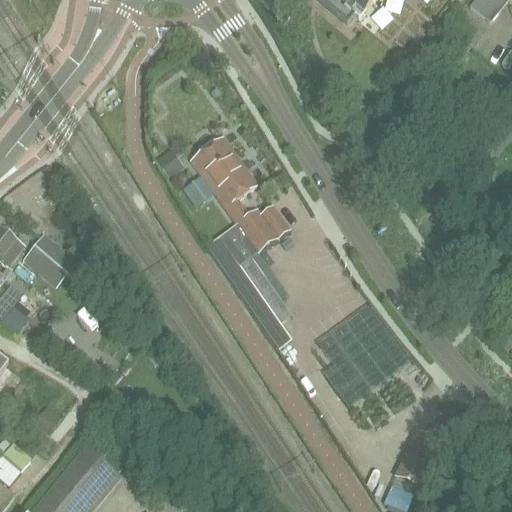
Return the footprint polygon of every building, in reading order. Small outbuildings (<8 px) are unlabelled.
[(318,0),(317,1),(347,26),(354,18),(359,23),(375,5),(374,4),(376,0),(400,0),(402,1),(407,5),(411,0),(318,0)] [(476,0),(468,11),(489,27),(508,0),(476,0)] [(215,199),(236,227),(248,219),(237,204),(256,189),(221,140),(189,163),(215,199)] [(236,227),(236,229),(256,256),(257,256),(289,233),(272,208),(259,217),(256,213),(248,219),(236,227)] [(23,249),(0,230),(0,229),(0,262),(7,269),(23,249)] [(248,261),(256,256),(236,229),(224,238),(219,242),(238,268),(244,264),(248,261)] [(32,251),(64,280),(77,265),(44,237),(32,251)] [(64,280),(32,251),(24,262),(55,290),(64,280)] [(0,280),(0,326),(1,327),(22,301),(4,287),(5,285),(0,280)] [(52,340),(44,352),(96,384),(104,372),(52,340)] [(0,374),(8,364),(0,357),(0,374)] [(7,463),(22,476),(39,455),(25,444),(24,444),(15,436),(8,444),(13,448),(3,460),(7,463)] [(415,436),(394,480),(417,491),(438,447),(415,436)] [(92,511),(120,479),(87,452),(37,511),(92,511)] [(2,459),(0,460),(0,479),(11,489),(22,476),(7,463),(3,460),(2,459)] [(0,485),(0,507),(6,511),(16,498),(0,485)]
